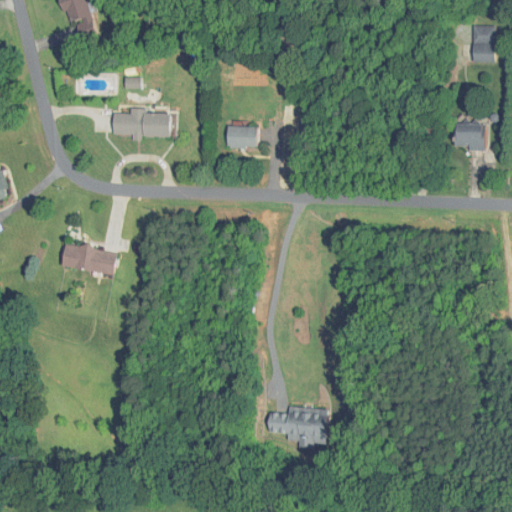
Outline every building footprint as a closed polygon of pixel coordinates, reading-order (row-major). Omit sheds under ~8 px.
[(52,0),(57,22),(87,16),(83,0),(52,0)] [(493,62),(493,26),(469,26),(469,62),(493,62)] [(175,71),(183,69),(180,54),(172,55),(175,71)] [(165,137),(166,112),(109,111),(108,136),(165,137)] [(450,150),(484,150),(484,124),(450,124),(450,150)] [(224,148),(256,148),(256,127),(224,127),(224,148)] [(109,275),(113,252),(59,243),(56,267),(109,275)] [(324,444),(327,410),(286,406),(285,413),(266,412),(264,433),(285,434),(284,441),(324,444)]
